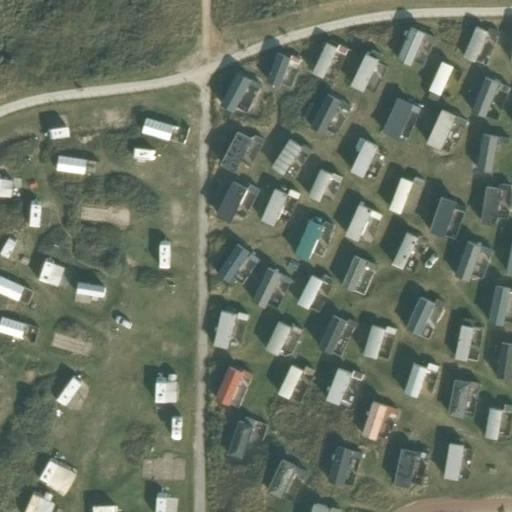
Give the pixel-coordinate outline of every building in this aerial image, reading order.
[(412,62),(426,29),(412,23),(398,56),(412,62)] [(475,59),(488,28),(477,23),(464,54),(475,59)] [(492,29),(479,58),(488,62),(502,33),(492,29)] [(429,30),(416,59),(426,64),(439,35),(429,30)] [(338,45),(328,39),(313,69),(323,74),(338,45)] [(291,54),(278,49),(266,78),(280,83),(291,54)] [(365,89),(380,57),(367,50),(351,82),(365,89)] [(441,91),(454,63),(443,58),(430,86),(441,91)] [(251,76),(240,71),(227,100),(237,105),(251,76)] [(484,114),(498,80),(485,75),(471,108),(484,114)] [(325,129),(341,98),(328,91),(312,123),(325,129)] [(399,135),(413,100),(398,94),(383,128),(399,135)] [(458,112),(444,105),(428,139),(442,146),(458,112)] [(173,138),(179,121),(150,112),(145,128),(173,138)] [(236,168),(253,135),(238,127),(221,160),(236,168)] [(491,169),(497,133),(482,131),(476,167),(491,169)] [(254,163),(267,138),(257,133),(245,158),(254,163)] [(284,171),(302,143),(291,136),(272,163),(284,171)] [(364,174),(379,142),(366,136),(351,168),(364,174)] [(88,170),(89,154),(61,151),(59,168),(88,170)] [(320,198),(332,171),(320,166),(308,193),(320,198)] [(401,211),(414,178),(402,174),(390,206),(401,211)] [(231,218),(247,184),(233,177),(217,211),(231,218)] [(495,220),(500,185),(485,183),(480,218),(495,220)] [(275,222),(288,191),(275,185),(262,217),(275,222)] [(446,233),(457,198),(442,193),(431,228),(446,233)] [(29,222),(52,228),(59,203),(36,197),(29,222)] [(359,239),(373,208),(360,201),(345,233),(359,239)] [(309,257),(324,223),(311,218),(296,251),(309,257)] [(404,266),(419,234),(407,229),(393,261),(404,266)] [(234,277),(250,243),(238,238),(222,272),(234,277)] [(354,288),(367,258),(355,253),(342,283),(354,288)] [(266,304),(281,271),(267,265),(252,298),(266,304)] [(309,307),(324,278),(312,272),(297,301),(309,307)] [(503,322),(510,284),(495,281),(487,319),(503,322)] [(421,331),(435,300),(421,294),(408,325),(421,331)] [(228,346),(236,311),(221,308),(213,343),(228,346)] [(332,351),(348,319),(334,312),(319,344),(332,351)] [(279,352),(292,325),(279,318),(266,346),(279,352)] [(377,355),(386,326),(372,322),(364,351),(377,355)] [(467,359),(475,325),(463,322),(455,356),(467,359)] [(295,354),(307,328),(296,323),(284,349),(295,354)] [(510,376),(511,364),(511,341),(500,340),(495,374),(510,376)] [(418,395),(428,365),(414,361),(404,391),(418,395)] [(289,396),(303,367),(291,362),(277,391),(289,396)] [(230,402),(244,369),(230,363),(216,396),(230,402)] [(339,403),(352,370),(338,365),(326,398),(339,403)] [(355,372),(344,402),(354,405),(365,375),(355,372)] [(465,417),(472,380),(456,377),(448,413),(465,417)] [(471,413),(479,414),(481,379),(473,379),(471,413)] [(76,407),(86,386),(73,380),(63,401),(76,407)] [(376,437),(387,402),(374,398),(362,432),(376,437)] [(498,437),(503,407),(491,405),(486,435),(498,437)] [(511,406),(507,406),(503,430),(511,431),(511,406)] [(242,457),(254,422),(239,418),(228,452),(242,457)] [(257,448),(265,421),(259,419),(250,446),(257,448)] [(459,478),(465,443),(451,441),(445,475),(459,478)] [(343,482),(353,447),(338,443),(328,478),(343,482)] [(410,485),(418,448),(402,445),(395,481),(410,485)] [(422,447),(414,478),(424,481),(432,450),(422,447)] [(346,480),(356,483),(366,451),(356,448),(346,480)] [(121,472),(125,453),(106,449),(103,469),(121,472)] [(57,500),(78,477),(55,456),(34,479),(57,500)] [(158,477),(167,477),(166,456),(157,456),(158,477)] [(281,497),(297,463),(283,457),(267,491),(281,497)] [(327,511),(330,505),(314,500),(311,511),(327,511)]
